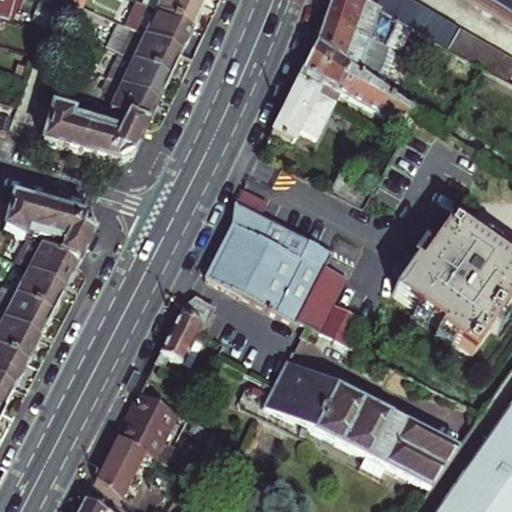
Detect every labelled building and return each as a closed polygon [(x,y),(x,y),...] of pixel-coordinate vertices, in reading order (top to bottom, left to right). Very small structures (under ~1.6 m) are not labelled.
[(14,0),(0,0),(0,22),(8,25),(14,0)] [(205,8),(187,0),(145,0),(142,8),(193,32),(201,16),(205,8)] [(398,24),(355,0),(335,0),(333,6),(328,21),(384,48),(388,40),(398,24)] [(432,13),(408,0),(355,0),(398,24),(410,31),(507,85),(511,76),(511,61),(430,16),(432,13)] [(511,0),(408,0),(432,13),(438,0),(464,0),(511,28),(511,0)] [(189,40),(193,32),(142,8),(133,4),(122,29),(130,33),(181,57),(189,40)] [(44,32),(50,11),(37,7),(31,26),(44,32)] [(384,48),(328,21),(324,33),(320,44),(373,83),(391,51),(384,48)] [(410,31),(398,24),(388,40),(401,47),(410,31)] [(107,51),(119,57),(130,33),(122,29),(118,27),(107,51)] [(130,33),(119,57),(170,81),(177,67),(181,57),(130,33)] [(413,112),(373,83),(320,44),(311,61),(306,71),(325,83),(404,127),(413,112)] [(113,84),(121,89),(158,106),(166,89),(170,81),(119,57),(107,82),(113,84)] [(270,141),(292,152),(300,137),(316,146),(336,107),(317,98),(325,83),(306,71),(289,104),(270,141)] [(106,98),(115,102),(121,89),(113,84),(106,98)] [(110,113),(147,130),(154,116),(158,106),(121,89),(115,102),(110,113)] [(142,141),(147,130),(110,113),(95,107),(88,121),(51,113),(41,148),(84,160),(114,168),(132,161),(142,141)] [(338,178),(329,196),(357,211),(367,193),(338,178)] [(225,244),(206,280),(294,326),(295,324),(325,269),(332,256),(262,218),(271,200),(246,187),(237,206),(234,227),(225,244)] [(28,244),(77,269),(86,252),(93,240),(86,222),(11,201),(3,231),(28,244)] [(481,248),(452,228),(429,259),(421,254),(417,260),(412,267),(410,266),(407,265),(404,265),(401,266),(398,268),(396,271),(395,274),(395,277),(396,280),(398,284),(403,288),(393,301),(417,318),(413,324),(427,334),(431,328),(441,335),(434,346),(450,357),(454,350),(473,364),(493,336),(499,341),(510,325),(503,321),(511,308),(511,270),(496,259),(500,252),(486,242),(481,248)] [(21,268),(28,272),(65,292),(73,278),(77,269),(28,244),(16,265),(21,268)] [(15,277),(23,281),(28,272),(21,268),(15,277)] [(346,280),(325,269),(295,324),(345,351),(360,323),(331,307),(346,280)] [(65,292),(28,272),(23,281),(15,296),(53,316),(61,300),(65,292)] [(53,316),(15,296),(4,290),(0,297),(0,319),(2,321),(40,341),(47,328),(53,316)] [(185,306),(181,313),(206,326),(207,327),(216,309),(196,299),(185,306)] [(196,345),(206,326),(181,313),(171,332),(160,355),(180,366),(192,343),(196,345)] [(40,341),(2,321),(0,325),(0,350),(28,365),(35,350),(40,341)] [(0,381),(15,389),(23,373),(28,365),(0,350),(0,381)] [(283,366),(266,399),(260,411),(422,499),(452,457),(283,366)] [(0,381),(0,413),(2,414),(10,398),(15,389),(0,381)] [(255,421),(260,411),(266,399),(243,386),(231,409),(255,421)] [(154,459),(176,416),(168,412),(138,397),(127,418),(116,439),(146,455),(154,459)] [(511,511),(511,404),(435,511),(511,511)] [(93,484),(119,506),(145,456),(115,441),(104,462),(93,484)] [(289,500),(281,496),(277,504),(285,508),(289,500)]
